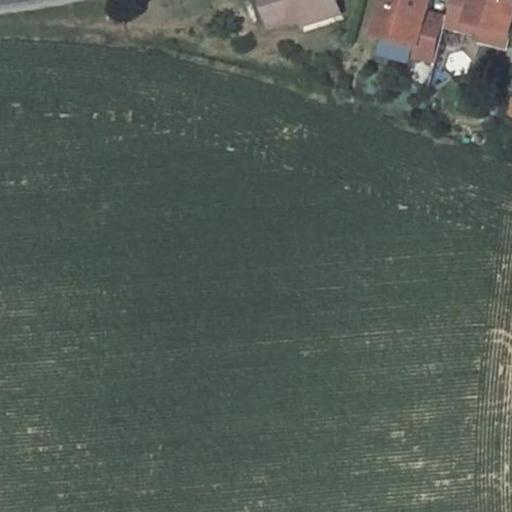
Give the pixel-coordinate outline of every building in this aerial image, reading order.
[(342,6),(340,0),(267,0),(276,27),(306,18),(342,6)] [(448,26),(429,21),(431,12),(434,0),(387,0),(379,35),(406,41),(423,46),(420,56),(439,61),(448,26)] [(470,21),(475,0),(454,0),(451,17),(448,26),(467,31),(470,21)] [(511,32),(511,0),(475,0),(470,21),(487,26),(511,32)] [(308,24),(344,13),(342,6),(306,18),(308,24)] [(448,26),(451,17),(431,12),(429,21),(448,26)] [(487,26),(470,21),(467,31),(485,36),(487,26)] [(423,46),(406,41),(403,52),(420,56),(423,46)]
